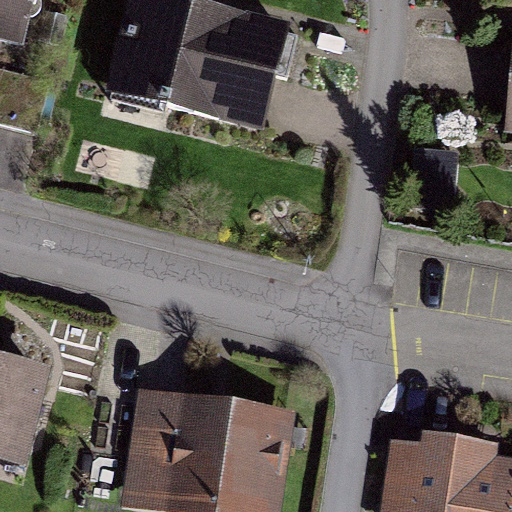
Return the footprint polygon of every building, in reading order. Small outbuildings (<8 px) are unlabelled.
[(36,0),(0,0),(0,47),(23,53),(36,0)] [(297,33),(166,0),(132,0),(105,105),(268,146),(297,33)] [(48,83),(0,70),(0,124),(11,127),(35,134),(48,83)] [(52,367),(0,354),(0,467),(27,474),(52,367)] [(285,511),(296,412),(138,395),(124,511),(285,511)] [(511,511),(511,458),(395,446),(387,511),(511,511)]
